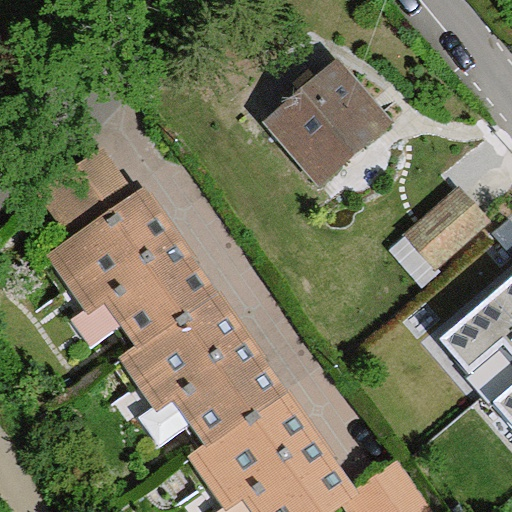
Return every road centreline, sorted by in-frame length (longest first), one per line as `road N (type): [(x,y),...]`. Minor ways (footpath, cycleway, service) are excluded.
road 1 (residential): [(0,190),(170,0)]
road 2 (residential): [(511,98),(429,0)]
